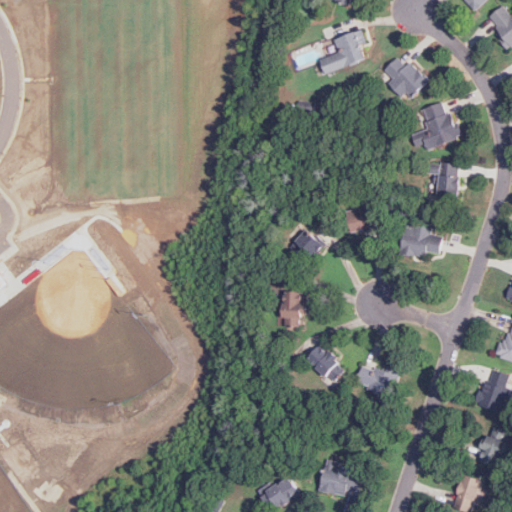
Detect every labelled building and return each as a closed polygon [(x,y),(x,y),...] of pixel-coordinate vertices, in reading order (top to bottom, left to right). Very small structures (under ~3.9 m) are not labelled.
[(487,0),(471,0),(479,8),(487,0)] [(488,16),(511,47),(511,46),(511,13),(511,14),(504,4),(488,16)] [(336,39),(340,51),(323,59),(328,73),(368,57),(363,44),(368,41),(364,28),(336,39)] [(399,56),(386,69),(395,78),(390,82),(403,95),(407,91),(413,97),(432,79),(411,61),(408,65),(399,56)] [(430,148),(461,137),(447,99),(421,109),(428,128),(415,132),(420,145),(428,142),(430,148)] [(461,162),(441,161),(439,194),(459,195),(461,162)] [(354,233),(381,226),(374,203),(348,211),(354,233)] [(402,253),(428,256),(428,251),(442,253),(444,235),(433,233),(434,226),(406,222),(402,253)] [(312,253),(315,256),(326,244),(309,228),(291,247),(306,260),(312,253)] [(0,272),(0,289),(9,283),(0,272)] [(306,315),(306,290),(284,290),(285,325),(301,325),(301,315),(306,315)] [(511,359),(511,318),(501,357),(511,359)] [(341,358),(321,342),(308,358),(336,381),(346,369),(338,362),(341,358)] [(401,372),(364,361),(357,383),(382,391),(379,401),(391,404),(401,372)] [(510,373),(491,367),(480,404),(505,412),(511,387),(507,386),(510,373)] [(481,459),(501,466),(511,431),(492,425),(481,459)] [(356,465),(329,458),(321,489),(347,495),(349,489),(362,492),(366,475),(354,472),(356,465)] [(487,480),(464,473),(454,506),(472,511),(476,500),(480,501),(487,480)] [(302,493),(292,476),(263,493),(273,510),(302,493)]
